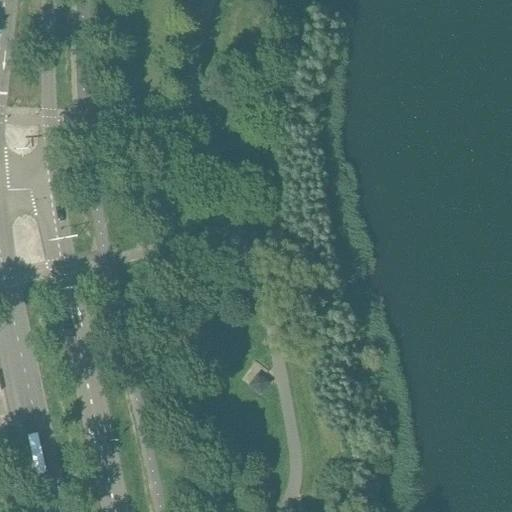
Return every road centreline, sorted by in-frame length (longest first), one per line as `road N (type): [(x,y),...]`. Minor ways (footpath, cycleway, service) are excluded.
road 1 (secondary): [(122,511),(55,186)]
road 2 (secondary): [(0,253),(55,511)]
road 3 (secondary): [(55,186),(49,0)]
